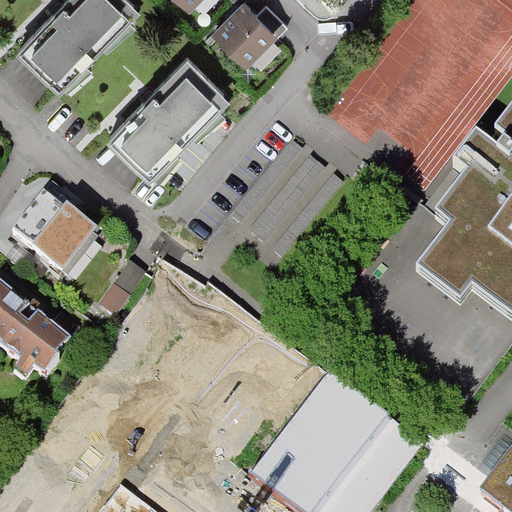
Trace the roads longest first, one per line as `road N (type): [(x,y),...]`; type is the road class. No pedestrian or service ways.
road 1 (residential): [(188,204),(327,43)]
road 2 (residential): [(38,144),(148,227)]
